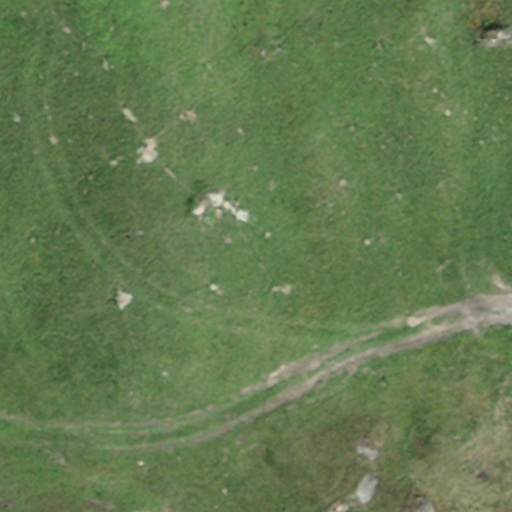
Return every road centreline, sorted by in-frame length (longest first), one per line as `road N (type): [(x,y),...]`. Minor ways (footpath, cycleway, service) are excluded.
road 1 (track): [(0,446),(173,441),(302,385),(473,328),(498,308)]
road 2 (track): [(511,312),(498,308),(476,268),(511,201)]
